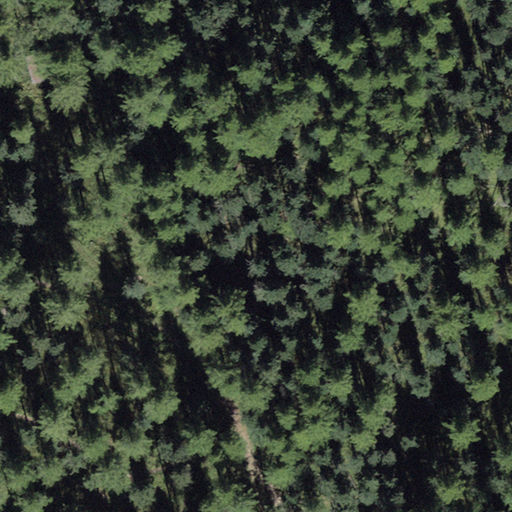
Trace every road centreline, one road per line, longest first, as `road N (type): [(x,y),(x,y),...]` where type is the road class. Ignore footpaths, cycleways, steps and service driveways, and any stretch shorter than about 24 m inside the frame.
road 1 (track): [(132,307),(65,228),(30,121),(0,70)]
road 2 (track): [(221,391),(132,307),(0,273)]
